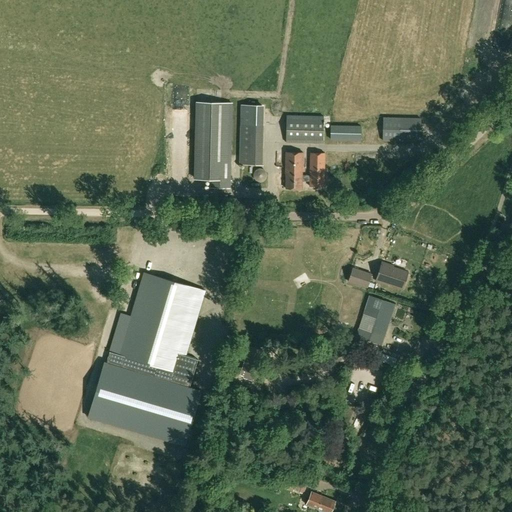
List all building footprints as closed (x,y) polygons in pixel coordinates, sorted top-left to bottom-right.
[(198,102),(196,179),(210,180),(210,188),(229,188),(232,103),(198,102)] [(286,143),(323,144),(324,117),(287,116),(286,143)] [(421,119),(384,118),(383,118),(383,141),(421,142),(421,119)] [(247,126),(246,166),(265,167),(266,127),(247,126)] [(336,134),(336,146),(366,145),(366,132),(336,134)] [(286,174),(286,189),(302,189),(302,181),(310,181),(310,186),(324,187),(325,153),(310,153),(310,176),(302,176),(302,172),(303,172),(303,153),(286,152),(285,174),(286,174)] [(394,266),(384,263),(382,262),(375,281),(388,285),(388,284),(403,289),(408,273),(393,268),(394,266)] [(348,282),(367,288),(371,275),(371,274),(370,277),(358,273),(359,271),(352,268),(348,282)] [(198,360),(186,356),(206,291),(144,273),(131,316),(121,313),(106,363),(105,362),(88,417),(184,446),(201,391),(190,388),(198,360)] [(395,305),(384,301),(370,296),(357,337),(381,344),(395,305)] [(376,358),(381,349),(356,339),(353,350),(376,358)] [(250,346),(243,368),(246,369),(243,378),(253,381),(262,350),(250,346)] [(279,478),(278,482),(304,492),(308,483),(312,484),(316,475),(296,468),(291,482),(279,478)] [(307,504),(326,511),(330,511),(335,502),(312,492),(307,504)]
